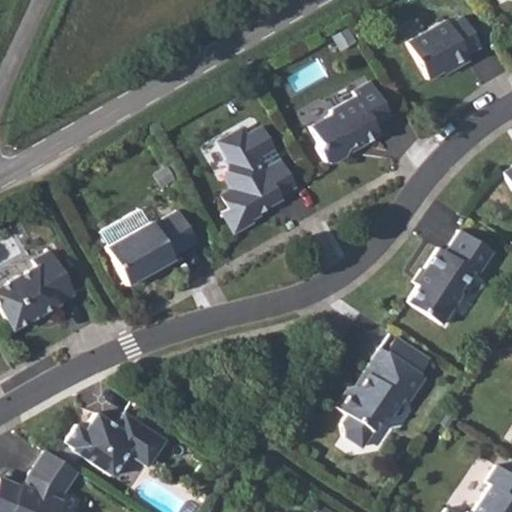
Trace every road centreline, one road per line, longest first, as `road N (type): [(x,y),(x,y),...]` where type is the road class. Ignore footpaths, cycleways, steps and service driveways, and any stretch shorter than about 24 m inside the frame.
road 1 (residential): [(511,111),(448,157),(379,249),(319,293),(129,346),(0,418)]
road 2 (unclassified): [(0,181),(308,0)]
